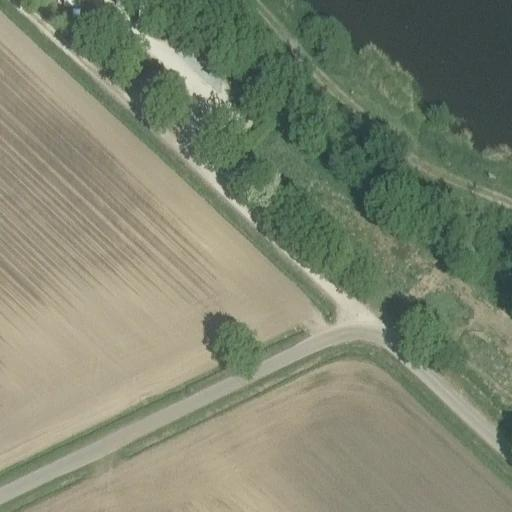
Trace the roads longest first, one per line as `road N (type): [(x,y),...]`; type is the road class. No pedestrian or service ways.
road 1 (unclassified): [(511,452),(387,337),(363,329),(339,333),(0,496)]
road 2 (track): [(170,139),(21,0)]
